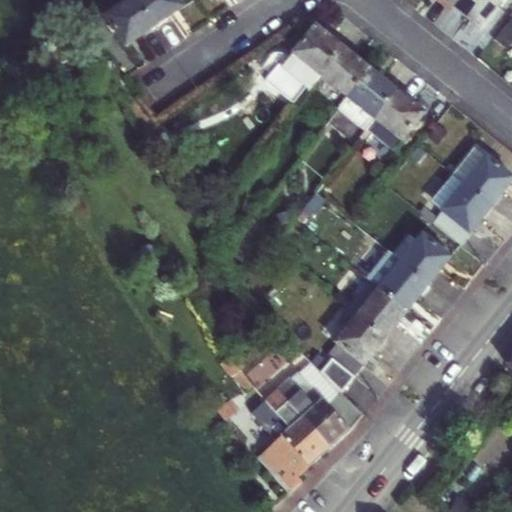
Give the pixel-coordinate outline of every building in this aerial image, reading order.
[(171,0),(128,0),(133,6),(152,34),(181,15),(171,0)] [(428,0),(449,17),(462,0),(428,0)] [(481,0),(462,0),(449,17),(475,39),(497,13),(481,0)] [(505,3),(501,0),(481,0),(497,13),(505,3)] [(123,54),(152,34),(133,6),(104,25),(123,54)] [(507,48),(511,42),(511,21),(497,40),(507,48)] [(317,82),(339,56),(311,33),(277,75),(305,97),(317,82)] [(366,79),(339,56),(317,82),(345,105),(366,79)] [(364,136),(372,126),(392,100),(366,79),(345,105),(335,118),(361,139),(364,136)] [(420,123),(392,100),(372,126),(364,136),(391,159),(420,123)] [(161,136),(145,146),(159,168),(174,158),(161,136)] [(473,158),(451,185),(461,192),(488,214),(510,187),(473,158)] [(440,219),(467,241),(488,214),(461,192),(451,185),(436,204),(446,212),(440,219)] [(430,211),(440,219),(446,212),(436,204),(430,211)] [(458,251),(467,241),(440,219),(432,230),(458,251)] [(428,289),(449,263),(411,233),(391,259),(428,289)] [(366,282),(406,316),(428,289),(391,259),(387,256),(366,282)] [(346,309),(359,320),(386,342),(406,316),(366,282),(346,309)] [(386,342),(359,320),(337,347),(364,368),(386,342)] [(330,363),(316,379),(336,397),(340,400),(354,382),(330,363)] [(279,395),(299,377),(296,374),(288,382),(283,377),(271,387),(279,395)] [(279,395),(330,450),(353,430),(329,404),(326,406),(299,377),(279,395)] [(237,403),(242,398),(236,391),(231,395),(237,403)] [(260,461),(291,495),(304,482),(299,477),(330,450),(279,395),(257,414),(282,440),(260,461)] [(362,418),(340,400),(336,397),(329,404),(353,430),(362,418)]
